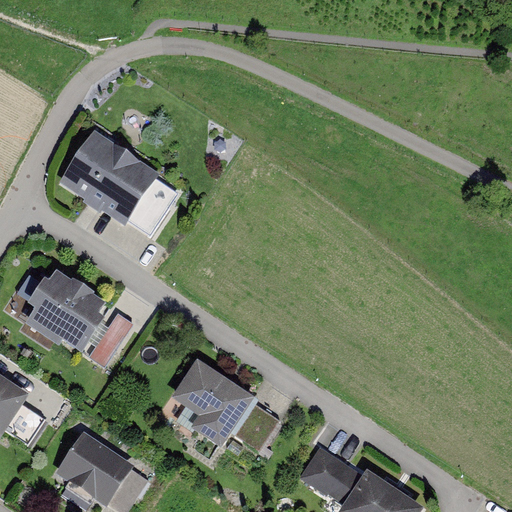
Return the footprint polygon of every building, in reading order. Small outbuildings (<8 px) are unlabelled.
[(111,136),(76,194),(166,248),(201,190),(111,136)] [(30,303),(108,364),(139,325),(61,264),(30,303)] [(251,399),(197,369),(167,422),(258,472),(297,402),(261,381),(251,399)] [(29,399),(0,381),(0,442),(3,444),(29,399)] [(325,437),(297,476),(347,511),(423,511),(425,509),(325,437)] [(84,438),(55,478),(101,511),(108,511),(135,476),(84,438)]
